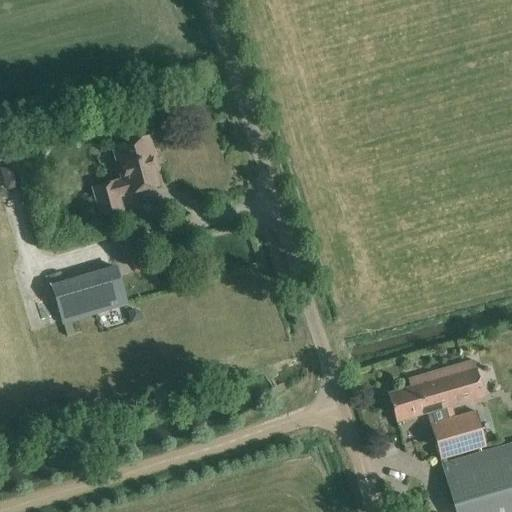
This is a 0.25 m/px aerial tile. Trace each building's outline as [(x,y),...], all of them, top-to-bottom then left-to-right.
[(125,195),(158,186),(150,158),(154,157),(149,137),(116,146),(120,162),(116,163),(121,180),(92,188),(100,216),(122,209),(118,197),(125,195)] [(51,286),(57,304),(62,323),(126,304),(115,267),(51,286)] [(59,273),(48,276),(51,285),(62,282),(61,277),(59,273)] [(130,322),(133,322),(142,319),(140,314),(140,312),(135,309),(127,312),(130,322)] [(455,511),(511,511),(511,444),(490,451),(488,445),(486,445),(476,412),(449,419),(446,408),(484,397),(474,361),(408,380),(410,387),(387,394),(396,422),(427,413),(455,511)]
